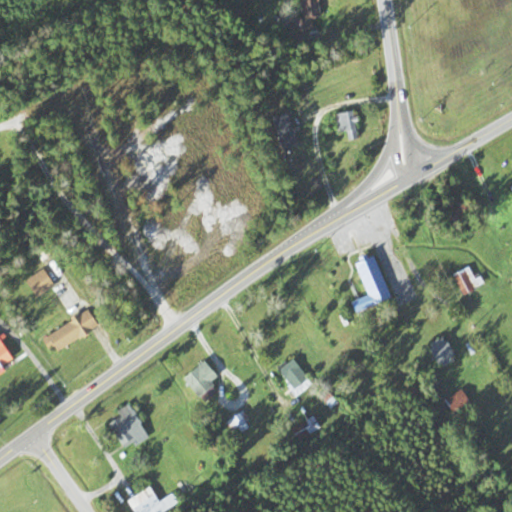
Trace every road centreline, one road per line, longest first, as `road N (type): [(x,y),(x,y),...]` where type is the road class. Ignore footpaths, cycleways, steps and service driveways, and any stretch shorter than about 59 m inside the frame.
road 1 (residential): [(0,464),(413,175)]
road 2 (tertiary): [(413,175),(383,0)]
